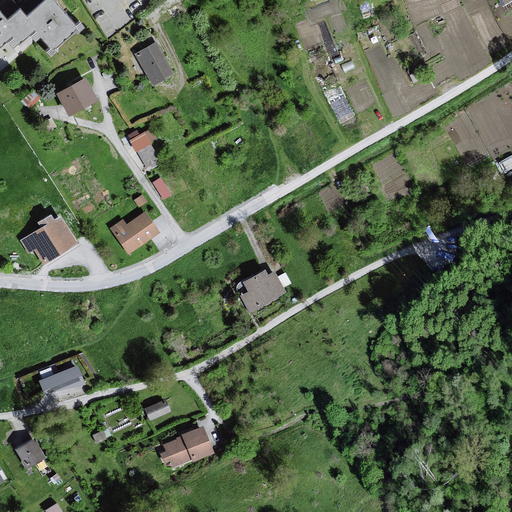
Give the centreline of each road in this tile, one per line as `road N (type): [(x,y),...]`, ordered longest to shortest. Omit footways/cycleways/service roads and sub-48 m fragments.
road 1 (residential): [(511,55),(126,280),(87,288),(0,280)]
road 2 (unclassified): [(9,416),(185,377),(335,287),(415,248),(511,216)]
